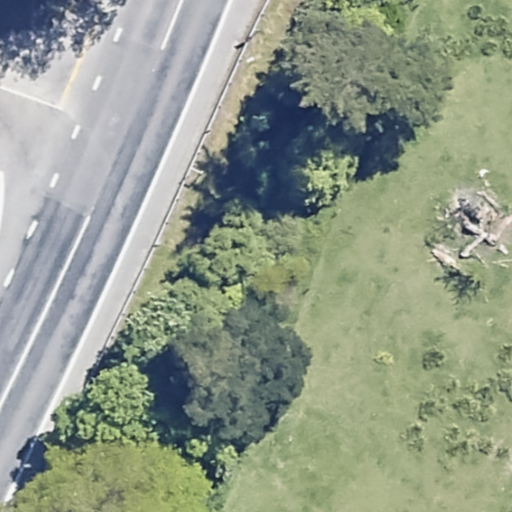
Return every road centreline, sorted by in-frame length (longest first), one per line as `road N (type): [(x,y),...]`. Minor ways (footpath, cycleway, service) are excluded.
road 1 (trunk): [(0,390),(128,138)]
road 2 (trunk): [(128,138),(187,0)]
road 3 (unclassified): [(0,84),(128,138)]
